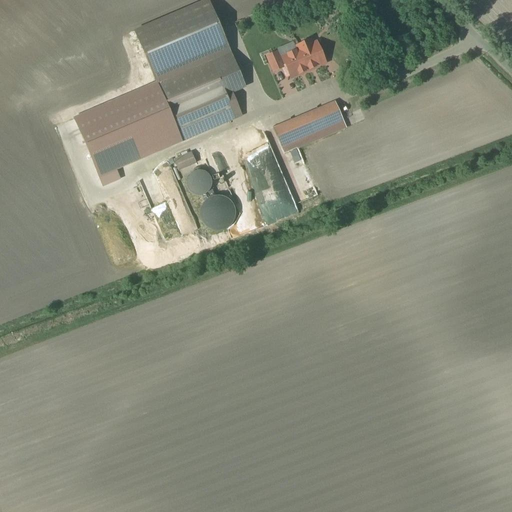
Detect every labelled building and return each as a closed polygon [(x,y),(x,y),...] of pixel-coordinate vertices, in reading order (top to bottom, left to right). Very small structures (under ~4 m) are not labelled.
[(245,89),(207,2),(135,32),(181,142),(235,119),(226,97),(245,89)] [(299,51),(283,59),(286,67),(290,79),(325,64),(318,47),(314,49),(310,42),(297,48),(299,51)] [(273,73),(286,67),(283,59),(280,60),(277,54),(267,58),(273,73)] [(334,103),(273,129),(281,147),(341,121),(334,103)] [(191,155),(174,161),(178,170),(194,164),(191,155)] [(199,170),(195,172),(192,175),(190,179),(190,184),(191,189),(194,192),(198,194),(202,195),(206,194),(210,192),(212,189),(214,185),(214,181),(212,176),(209,173),(204,170),(199,170)] [(222,199),(217,199),(211,202),(207,205),(205,209),(203,215),(205,222),(208,227),(213,231),(219,232),(225,231),(230,229),(235,223),(237,216),(236,210),(232,205),(228,201),(222,199)]
